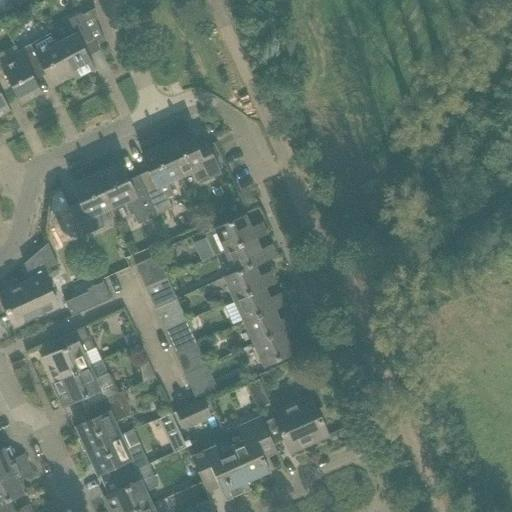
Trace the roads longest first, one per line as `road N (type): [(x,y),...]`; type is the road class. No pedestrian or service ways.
road 1 (residential): [(341,290),(221,108),(195,98),(152,116)]
road 2 (residential): [(0,252),(17,230),(33,168),(152,116)]
road 3 (residential): [(379,511),(391,506),(370,453),(360,449),(302,475),(299,488),(249,511)]
road 4 (track): [(341,290),(511,170)]
road 5 (residential): [(78,511),(37,422),(0,367)]
road 6 (residential): [(152,116),(116,0)]
